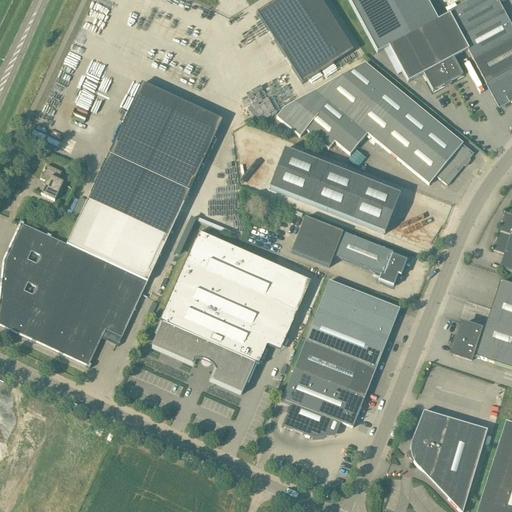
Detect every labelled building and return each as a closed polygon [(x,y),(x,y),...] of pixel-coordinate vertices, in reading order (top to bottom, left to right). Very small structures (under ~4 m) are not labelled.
[(353,52),(319,0),(276,0),(256,13),(302,85),(353,52)] [(423,75),(429,86),(432,92),(447,84),(419,32),(437,21),(435,16),(425,0),(347,0),(375,51),(377,54),(388,48),(408,84),(423,75)] [(468,51),(499,110),(511,102),(511,21),(509,23),(499,5),(507,0),(472,0),(447,14),(448,16),(468,51)] [(448,16),(419,32),(447,84),(462,76),(453,59),(468,51),(448,16)] [(447,187),(473,155),(462,146),(463,145),(365,65),(283,110),(276,119),(300,138),(305,132),(328,151),(334,144),(350,156),(367,135),(429,186),(436,178),(447,187)] [(142,83),(108,156),(189,193),(222,121),(142,83)] [(284,151),(269,190),(384,236),(399,196),(284,151)] [(360,167),(363,159),(355,155),(351,163),(360,167)] [(87,201),(87,202),(79,220),(67,245),(105,263),(105,264),(147,284),(168,238),(187,196),(189,193),(108,156),(107,159),(87,201)] [(40,180),(46,183),(40,196),(54,202),(63,184),(57,181),(61,173),(46,167),(40,180)] [(55,204),(53,209),(63,214),(65,209),(55,204)] [(511,215),(506,214),(494,252),(505,256),(500,270),(511,273),(511,215)] [(291,254),(309,261),(329,269),(333,258),(381,277),(379,282),(392,287),(395,280),(393,279),(395,275),(400,277),(406,262),(392,257),(393,254),(342,234),(323,227),(305,220),(291,254)] [(195,230),(204,229),(203,222),(194,223),(195,230)] [(105,263),(67,245),(20,223),(2,262),(0,280),(0,329),(89,370),(91,366),(90,366),(105,332),(121,339),(147,284),(105,264),(105,263)] [(212,368),(215,372),(211,382),(241,396),(254,366),(258,368),(259,367),(258,367),(271,338),(284,344),(311,283),(198,233),(158,323),(161,325),(151,348),(192,366),(193,363),(198,362),(203,362),(208,365),(212,368)] [(373,281),(376,275),(364,270),(361,276),(373,281)] [(317,312),(387,340),(399,311),(328,283),(317,312)] [(481,344),(478,343),(482,331),(463,325),(458,339),(453,338),(449,347),(455,349),(453,355),(472,362),(473,358),(511,370),(511,287),(501,284),(481,344)] [(317,312),(305,342),(376,370),(387,340),(317,312)] [(305,342),(293,372),(364,400),(376,370),(305,342)] [(281,402),(291,406),(282,428),(312,440),(324,439),(331,421),(340,425),(341,425),(352,429),(364,400),(293,372),(281,402)] [(204,396),(200,405),(211,409),(215,401),(204,396)] [(410,446),(410,453),(405,457),(412,464),(413,463),(416,467),(420,471),(452,494),(447,501),(457,511),(462,511),(487,432),(423,413),(417,427),(420,431),(415,435),(412,441),(410,446)] [(511,511),(511,426),(504,424),(476,511),(511,511)]
